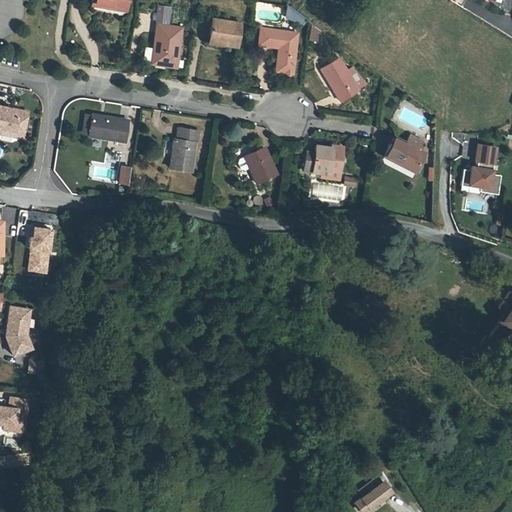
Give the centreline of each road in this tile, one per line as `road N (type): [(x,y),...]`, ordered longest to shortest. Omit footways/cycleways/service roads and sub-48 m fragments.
road 1 (residential): [(511,265),(386,222),(259,224),(39,198)]
road 2 (residential): [(50,90),(296,119)]
